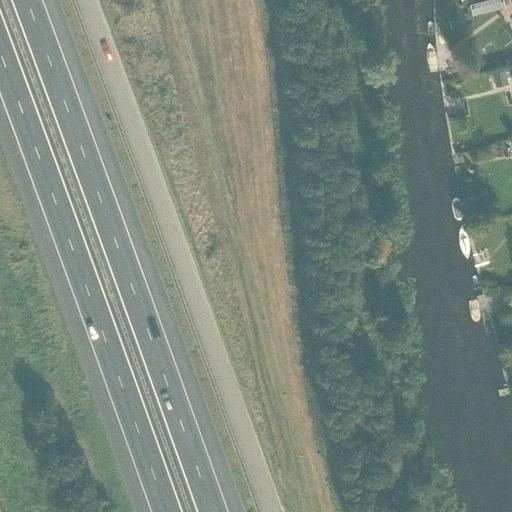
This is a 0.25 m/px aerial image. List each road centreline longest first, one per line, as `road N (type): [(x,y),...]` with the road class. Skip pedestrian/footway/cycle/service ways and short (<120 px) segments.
road 1 (unclassified): [(269,511),(81,0)]
road 2 (motorway): [(212,511),(27,0)]
road 3 (motorway): [(0,62),(159,511)]
